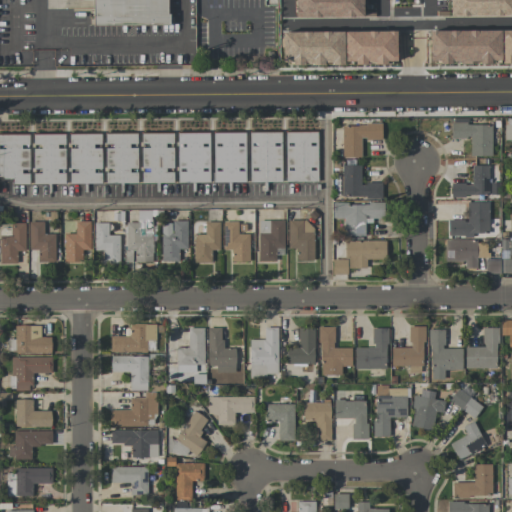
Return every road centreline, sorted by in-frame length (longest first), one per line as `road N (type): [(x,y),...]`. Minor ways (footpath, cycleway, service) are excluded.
road 1 (tertiary): [(511,92),(0,97)]
road 2 (residential): [(511,297),(0,300)]
road 3 (residential): [(79,300),(81,511)]
road 4 (residential): [(326,299),(325,94)]
road 5 (residential): [(420,468),(249,470)]
road 6 (residential): [(417,161),(418,298)]
